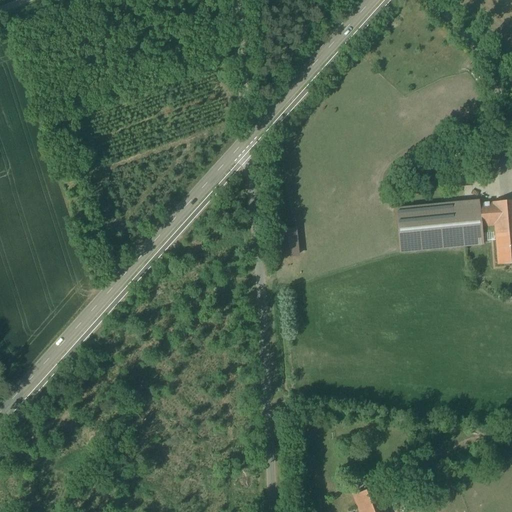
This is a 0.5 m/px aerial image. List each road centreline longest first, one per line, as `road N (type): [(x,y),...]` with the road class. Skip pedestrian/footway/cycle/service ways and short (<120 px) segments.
road 1 (unclassified): [(249,131),(271,511)]
road 2 (secondary): [(249,131),(0,414)]
road 3 (secondary): [(371,0),(249,131)]
road 4 (track): [(238,0),(249,131)]
